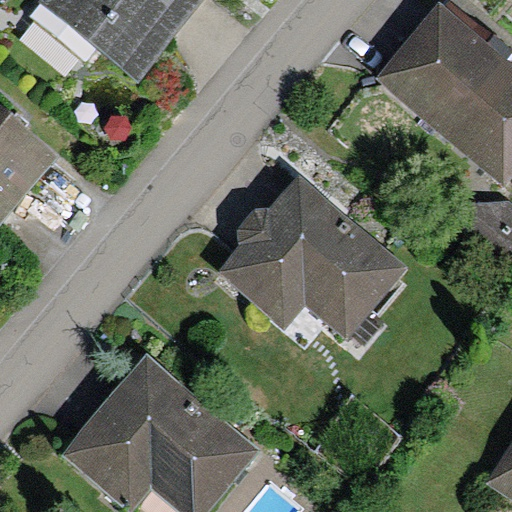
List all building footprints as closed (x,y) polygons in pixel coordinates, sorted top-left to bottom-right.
[(47,0),(38,10),(118,84),(196,0),(47,0)] [(504,185),(511,174),(511,90),(438,29),(388,90),(504,185)] [(0,222),(39,171),(0,141),(0,222)] [(389,278),(293,201),(225,284),(280,328),(296,309),(337,342),(389,278)] [(494,286),(511,268),(511,224),(504,217),(469,218),(465,259),(494,286)] [(198,511),(241,463),(138,374),(64,460),(125,511),(126,511),(144,491),(168,511),(198,511)] [(511,511),(511,460),(488,496),(511,511)]
